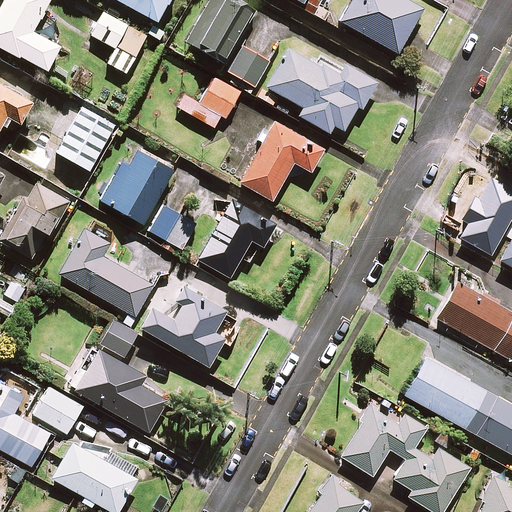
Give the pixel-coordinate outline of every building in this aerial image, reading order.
[(48,0),(0,0),(0,2),(2,4),(0,6),(0,50),(42,74),(57,47),(31,33),(48,0)] [(113,0),(156,24),(169,0),(113,0)] [(252,13),(226,0),(213,0),(189,46),(223,65),(252,13)] [(421,12),(398,0),(348,0),(337,21),(397,54),(421,12)] [(126,26),(102,13),(90,36),(114,49),(126,26)] [(149,36),(128,25),(107,64),(128,76),(149,36)] [(267,63),(239,48),(225,74),(252,89),(267,63)] [(363,75),(325,73),(286,51),(264,89),(332,127),(345,105),(362,105),(368,91),(363,75)] [(240,95),(210,79),(197,103),(226,119),(240,95)] [(30,100),(0,83),(0,123),(4,115),(18,123),(30,100)] [(113,126),(80,108),(55,154),(88,172),(113,126)] [(322,149),(272,121),(238,183),(270,201),(291,163),(309,172),(322,149)] [(170,170),(135,150),(124,168),(119,165),(99,202),(140,224),(170,170)] [(68,203),(32,182),(0,236),(0,237),(19,249),(30,229),(47,239),(68,203)] [(271,226),(228,202),(195,261),(229,280),(250,243),(258,248),(271,226)] [(195,224),(160,205),(146,231),(181,249),(195,224)] [(106,245),(81,231),(56,275),(133,317),(152,283),(101,255),(106,245)] [(511,237),(498,261),(511,268),(511,237)] [(511,313),(455,281),(433,319),(511,363),(511,313)] [(172,320),(148,306),(137,327),(208,366),(222,339),(212,334),(226,309),(189,289),(172,320)] [(134,335),(109,320),(95,345),(121,359),(134,335)] [(146,380),(91,350),(69,389),(148,432),(164,403),(140,390),(146,380)] [(511,409),(423,359),(402,395),(511,458),(511,409)] [(26,393),(0,379),(0,451),(31,468),(49,436),(13,416),(26,393)] [(80,407),(46,388),(31,416),(64,435),(80,407)] [(372,401),(338,455),(369,475),(385,449),(404,461),(425,428),(402,413),(399,418),(372,401)] [(114,511),(136,474),(73,439),(51,479),(111,511),(114,511)] [(423,511),(440,511),(469,468),(436,448),(428,461),(412,451),(393,482),(408,491),(403,499),(423,511)] [(511,511),(511,484),(494,475),(472,511),(511,511)] [(330,480),(304,511),(356,511),(362,505),(330,480)]
